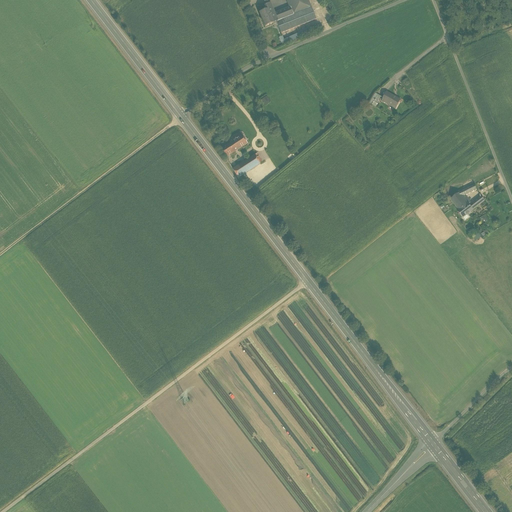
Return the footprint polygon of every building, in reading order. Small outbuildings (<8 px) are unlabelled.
[(307,0),(286,0),(288,4),(290,8),(293,15),(311,8),(307,0)] [(268,10),(260,13),(265,26),(273,23),(276,22),(277,22),(274,14),(270,4),(266,6),(268,10)] [(290,8),(274,14),(277,22),(276,22),(281,33),(288,30),(283,19),(293,15),(290,8)] [(293,15),(283,19),(288,30),(288,31),(316,20),(311,8),(293,15)] [(288,31),(281,34),(285,44),(323,28),(319,18),(316,20),(288,31)] [(400,101),(386,93),(382,101),(395,109),(400,101)] [(375,94),(369,104),(371,106),(373,102),(377,95),(375,94)] [(261,100),(265,105),(270,101),(267,96),(261,100)] [(240,132),(225,142),(227,145),(228,144),(233,153),(247,144),(240,132)] [(227,145),(219,149),(225,158),(233,153),(228,144),(227,145)] [(254,155),(260,164),(263,163),(257,153),(254,155)] [(251,157),(232,169),(238,179),(260,164),(254,155),(251,157)] [(475,185),(462,191),(465,195),(477,190),(475,185)] [(462,191),(450,199),(455,206),(466,197),(465,195),(462,191)] [(481,196),(472,204),(473,205),(475,208),(485,201),(481,196)] [(466,197),(455,206),(459,211),(470,202),(466,197)] [(459,211),(458,212),(462,218),(475,208),(473,205),(470,207),(468,204),(470,202),(459,211)]
